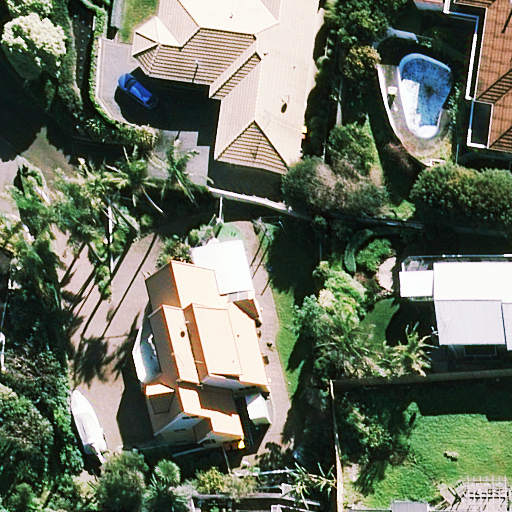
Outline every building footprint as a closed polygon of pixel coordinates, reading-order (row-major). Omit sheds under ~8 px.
[(320,0),(262,0),(262,3),(237,0),(170,0),(166,34),(147,31),(140,83),(217,93),(215,108),(230,110),(223,167),(297,177),(320,0)] [(456,0),(420,0),(420,10),(455,13),(456,0)] [(511,0),(471,0),(468,21),(498,25),(482,162),(511,166),(511,0)] [(0,384),(20,262),(0,258),(0,384)] [(511,274),(449,275),(450,358),(511,357),(511,274)] [(239,323),(230,279),(159,293),(180,396),(161,400),(170,444),(218,434),(221,448),(248,442),(238,397),(271,390),(257,319),(239,323)]
